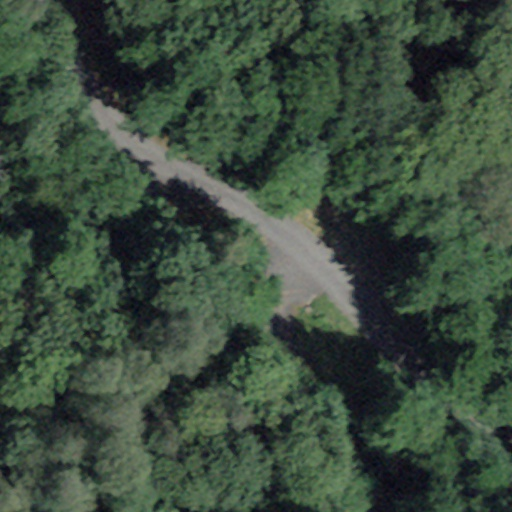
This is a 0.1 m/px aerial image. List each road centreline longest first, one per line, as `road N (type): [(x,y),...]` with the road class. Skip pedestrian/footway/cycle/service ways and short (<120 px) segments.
road 1 (unclassified): [(511,452),(435,395),(357,286),(294,218),(258,199),(151,170),(108,143),(40,0)]
road 2 (track): [(371,511),(277,313),(274,289),(294,218)]
